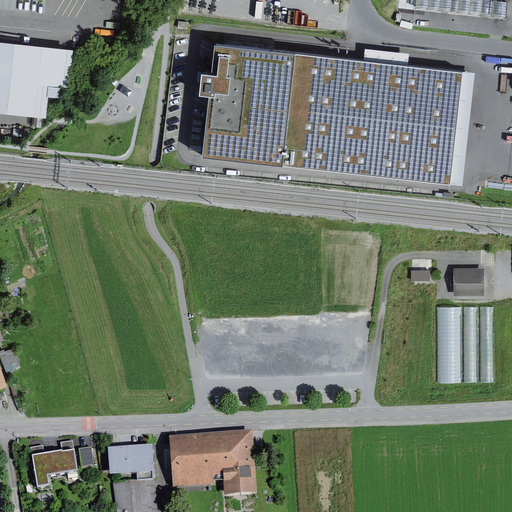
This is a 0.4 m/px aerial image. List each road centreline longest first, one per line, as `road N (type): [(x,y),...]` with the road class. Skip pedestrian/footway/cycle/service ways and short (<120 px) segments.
road 1 (unclassified): [(0,425),(511,406)]
road 2 (unclassified): [(511,50),(385,34),(360,0)]
road 3 (unknown): [(404,0),(406,13),(420,18),(511,24)]
